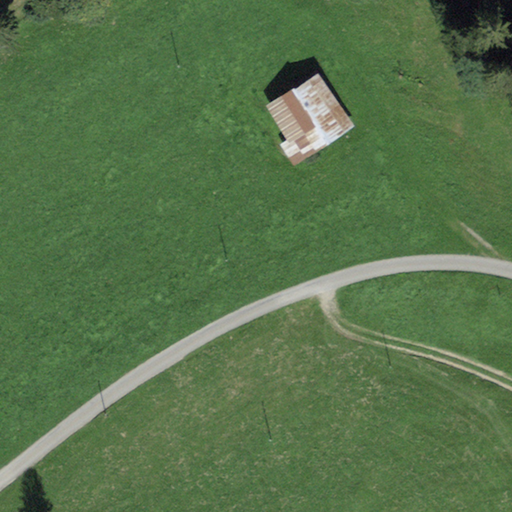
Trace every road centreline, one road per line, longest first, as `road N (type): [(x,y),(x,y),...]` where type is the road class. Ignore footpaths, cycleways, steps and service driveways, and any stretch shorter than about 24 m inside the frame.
road 1 (track): [(0,479),(105,399),(248,312),(405,264),(511,271)]
road 2 (track): [(328,283),(335,317),(348,327),(511,384)]
